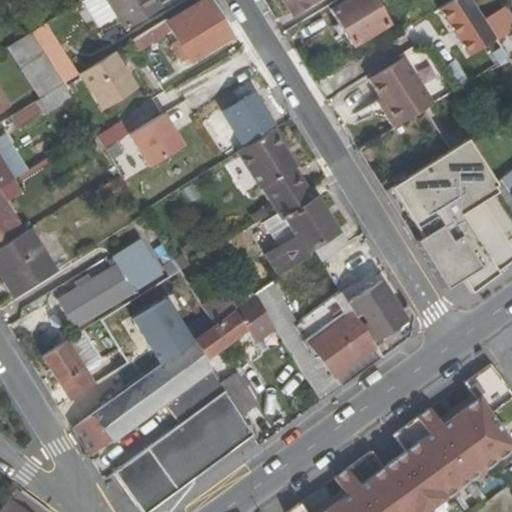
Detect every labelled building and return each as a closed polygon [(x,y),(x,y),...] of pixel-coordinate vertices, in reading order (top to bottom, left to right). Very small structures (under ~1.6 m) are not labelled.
[(156,0),(82,0),(78,3),(94,29),(113,17),(122,30),(160,6),(156,0)] [(161,21),(128,42),(134,53),(168,32),(189,65),(233,38),(221,18),(209,0),(204,0),(163,25),(161,21)] [(279,0),(288,14),(313,0),(279,0)] [(368,0),(348,0),(328,13),(350,48),(385,25),(368,0)] [(492,39),(467,0),(451,0),(426,16),(438,36),(445,32),(463,59),(492,39)] [(43,24),(28,33),(60,84),(75,75),(43,24)] [(60,84),(28,33),(5,48),(37,99),(60,84)] [(111,53),(77,74),(100,110),(133,89),(111,53)] [(454,57),(444,63),(455,83),(465,78),(454,57)] [(422,110),(430,105),(401,59),(367,81),(382,104),(396,127),(422,110)] [(69,98),(60,84),(37,99),(7,118),(15,131),(69,98)] [(219,115),(237,145),(268,126),(249,95),(219,115)] [(511,263),(511,253),(480,203),(448,152),(422,110),(396,127),(356,153),(442,291),(459,281),(468,295),(511,263)] [(162,114),(128,134),(148,166),(181,146),(162,114)] [(120,122),(94,138),(101,150),(128,134),(120,122)] [(290,161),(271,132),(235,154),(272,214),(309,191),(290,161)] [(466,141),(448,152),(480,203),(495,193),(492,188),(495,187),(493,184),(466,141)] [(0,188),(15,179),(0,156),(0,188)] [(511,171),(493,184),(495,187),(511,214),(511,171)] [(309,191),(272,214),(259,222),(275,247),(262,257),(275,278),(311,252),(318,263),(334,253),(344,246),(327,219),(309,191)] [(0,245),(15,236),(0,213),(0,245)] [(54,273),(26,229),(15,236),(0,245),(0,281),(12,300),(54,273)] [(64,315),(72,329),(156,276),(137,242),(123,251),(109,259),(114,266),(56,302),(64,315)] [(178,272),(170,260),(160,267),(167,278),(178,272)] [(378,283),(344,304),(373,350),(379,359),(407,338),(411,318),(405,309),(397,314),(388,298),(378,283)] [(344,304),(341,298),(292,328),(265,285),(251,296),(273,332),(309,390),(327,377),(329,379),(373,350),(344,304)] [(223,291),(199,306),(211,324),(234,308),(223,291)] [(234,308),(211,324),(190,340),(204,363),(243,333),(251,345),(273,332),(251,296),(234,308)] [(190,340),(163,300),(129,321),(158,363),(190,340)] [(204,363),(190,340),(158,363),(69,428),(88,459),(162,407),(177,427),(114,474),(140,511),(142,511),(247,436),(204,363)] [(90,386),(62,343),(39,357),(53,379),(67,400),(90,386)] [(411,511),(366,449),(343,466),(343,467),(375,511),(419,511),(511,444),(488,411),(511,393),(488,360),(461,379),(473,396),(439,421),(426,405),(392,430),(438,495),(414,511),(411,511)] [(240,416),(257,406),(236,373),(221,383),(240,416)] [(414,511),(438,495),(392,430),(389,432),(401,449),(380,465),(369,447),(366,449),(411,511),(414,511)] [(375,511),(343,467),(331,476),(343,492),(315,511),(304,511),(296,501),(282,511),(375,511)] [(0,511),(41,511),(32,505),(14,491),(0,509),(0,511)]
